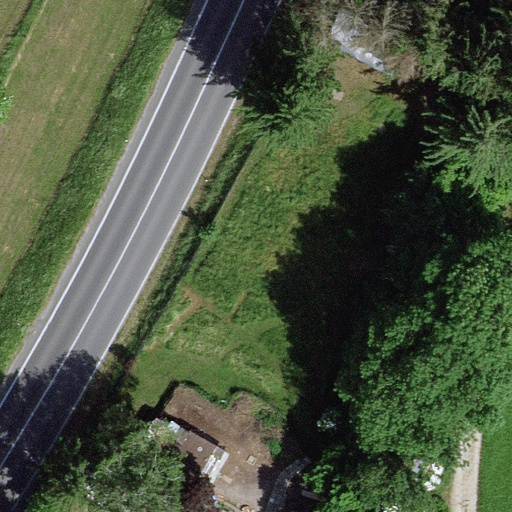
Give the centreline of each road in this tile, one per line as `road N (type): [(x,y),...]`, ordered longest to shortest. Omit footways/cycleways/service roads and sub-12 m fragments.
road 1 (primary): [(0,467),(103,297),(243,0)]
road 2 (track): [(511,303),(474,412),(463,511)]
